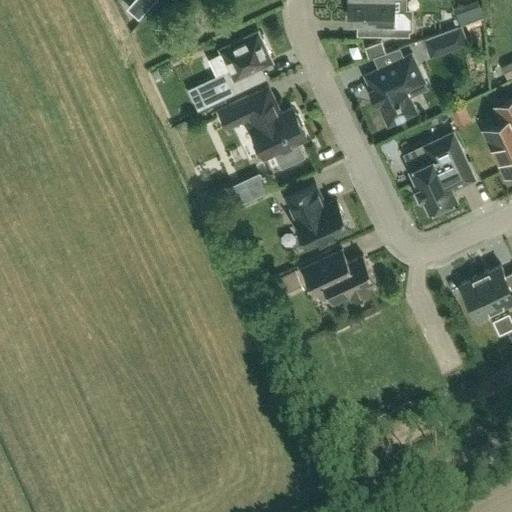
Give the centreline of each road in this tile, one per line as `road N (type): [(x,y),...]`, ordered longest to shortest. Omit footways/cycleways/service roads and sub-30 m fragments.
road 1 (residential): [(419,256),(378,223),(303,42),(298,0)]
road 2 (track): [(511,436),(354,511)]
road 3 (residential): [(419,256),(414,300),(448,370)]
